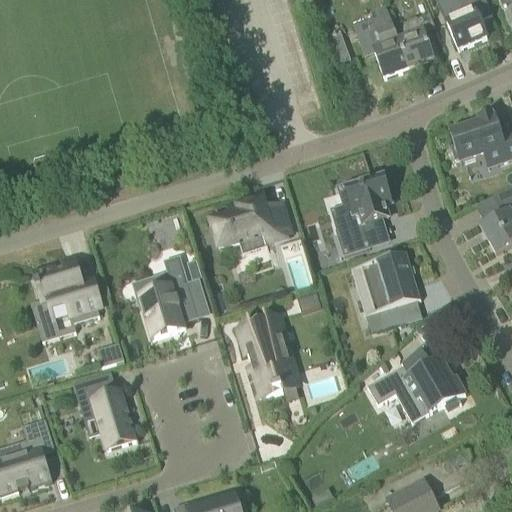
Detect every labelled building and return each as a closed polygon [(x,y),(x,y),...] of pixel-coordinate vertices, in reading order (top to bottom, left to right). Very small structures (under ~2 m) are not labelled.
[(465,0),(467,3),(441,15),(449,35),(458,54),(487,42),(479,25),(492,20),(484,0),(465,0)] [(511,30),(511,0),(498,0),(501,7),(500,7),(510,32),(511,30)] [(384,34),(361,43),(369,64),(376,61),(384,83),(409,74),(394,31),(387,12),(377,16),(384,34)] [(408,26),(394,31),(409,74),(433,65),(427,46),(423,36),(424,36),(422,29),(420,30),(417,22),(414,21),(409,23),(408,26)] [(339,35),(326,40),(336,68),(350,64),(339,35)] [(460,168),(484,160),(495,156),(497,161),(499,167),(511,162),(511,136),(503,140),(501,140),(495,122),(493,122),(492,119),(478,124),(479,127),(478,128),(450,137),(454,150),(453,150),(450,151),(452,157),(455,165),(458,164),(460,168)] [(349,231),(336,235),(343,260),(369,252),(362,229),(388,221),(385,209),(391,207),(383,181),(354,190),(353,186),(337,191),(349,231)] [(511,190),(492,201),(499,214),(493,217),(495,221),(481,230),(496,258),(511,249),(511,190)] [(292,238),(282,206),(265,212),(262,204),(238,212),(240,218),(211,226),(219,254),(263,240),(265,246),(292,238)] [(351,274),(355,289),(359,288),(363,300),(359,302),(365,322),(421,305),(413,279),(412,279),(409,271),(410,271),(406,258),(351,274)] [(185,334),(184,328),(199,324),(188,288),(180,261),(163,266),(169,285),(136,294),(151,344),(178,336),(185,334)] [(39,298),(42,306),(42,308),(48,307),(54,326),(56,325),(69,321),(78,319),(80,327),(100,321),(97,313),(101,311),(93,284),(82,288),(74,264),(61,268),(62,273),(57,275),(56,272),(33,279),(37,291),(36,292),(38,298),(39,298)] [(317,295),(297,301),(302,317),(321,311),(317,295)] [(392,318),(396,332),(405,329),(401,315),(392,318)] [(277,323),(240,335),(250,369),(248,370),(258,401),(273,397),(274,399),(281,396),(278,385),(295,380),(277,323)] [(118,348),(97,355),(102,373),(124,366),(118,348)] [(403,372),(368,392),(378,410),(396,400),(412,429),(443,411),(443,412),(444,411),(445,410),(447,414),(459,407),(459,408),(460,409),(461,409),(458,403),(465,399),(456,382),(453,384),(443,368),(437,371),(434,367),(421,353),(423,351),(423,350),(401,368),(403,372)] [(93,408),(102,439),(107,454),(135,445),(136,447),(137,446),(137,447),(138,447),(134,434),(132,434),(120,396),(98,403),(92,383),(73,389),(73,391),(75,391),(81,411),(93,408)] [(31,458),(0,467),(0,499),(16,495),(17,495),(26,492),(27,492),(47,486),(40,462),(42,461),(56,457),(46,424),(23,431),(27,445),(31,458)] [(461,452),(438,463),(445,476),(468,464),(461,452)] [(436,511),(424,487),(388,505),(391,511),(436,511)] [(324,495),(311,502),(315,511),(329,504),(324,495)] [(186,511),(245,511),(241,499),(204,510),(203,504),(185,509),(186,511)]
